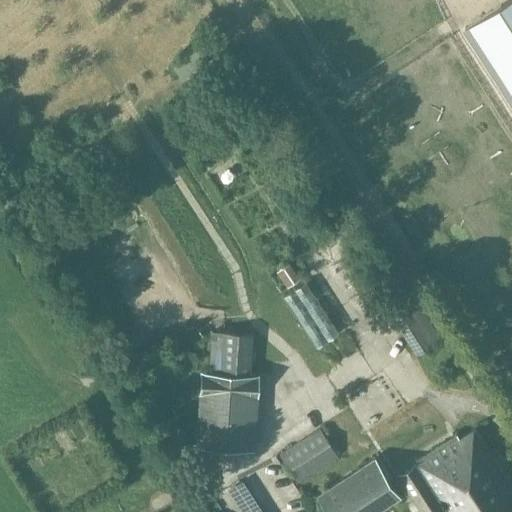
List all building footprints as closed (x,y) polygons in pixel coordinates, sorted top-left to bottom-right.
[(511,0),(504,0),(465,25),(511,101),(511,0)] [(288,264),(280,270),(290,285),(299,279),(288,264)] [(403,283),(388,293),(423,348),(439,338),(403,283)] [(208,329),(207,362),(248,364),(250,331),(208,329)] [(202,371),(197,446),(243,448),(246,394),(254,395),(255,374),(250,374),(209,371),(202,371)] [(297,481),(338,455),(320,428),(280,454),(297,481)] [(511,467),(503,456),(496,461),(475,428),(460,438),(458,434),(397,474),(421,511),(511,511),(511,484),(504,472),(511,467)] [(327,511),(376,511),(383,507),(400,497),(376,457),(317,495),(327,511)]
